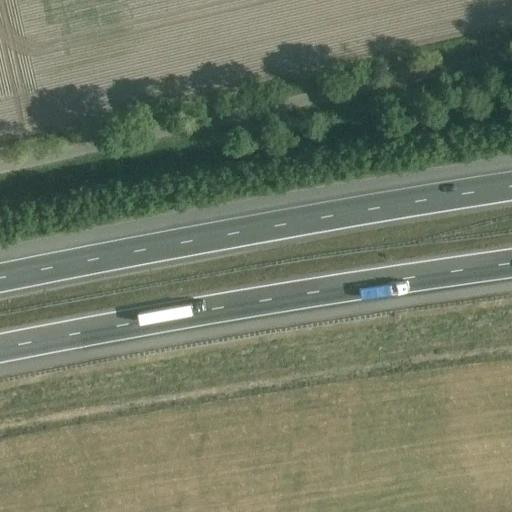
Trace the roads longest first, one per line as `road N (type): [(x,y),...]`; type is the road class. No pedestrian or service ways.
road 1 (motorway): [(511,188),(0,278)]
road 2 (motorway): [(0,349),(511,264)]
